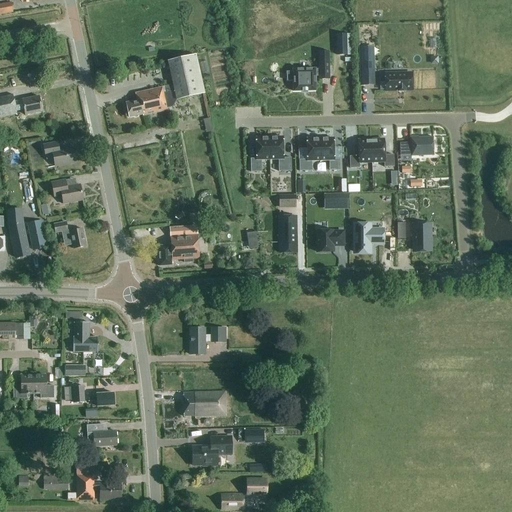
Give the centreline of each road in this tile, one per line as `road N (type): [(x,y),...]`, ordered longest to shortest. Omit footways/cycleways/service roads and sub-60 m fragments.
road 1 (residential): [(464,278),(454,119),(250,123)]
road 2 (tertiary): [(130,295),(464,278)]
road 3 (residential): [(130,295),(74,25)]
road 4 (residential): [(156,511),(130,295)]
road 5 (tertiary): [(130,295),(0,292)]
